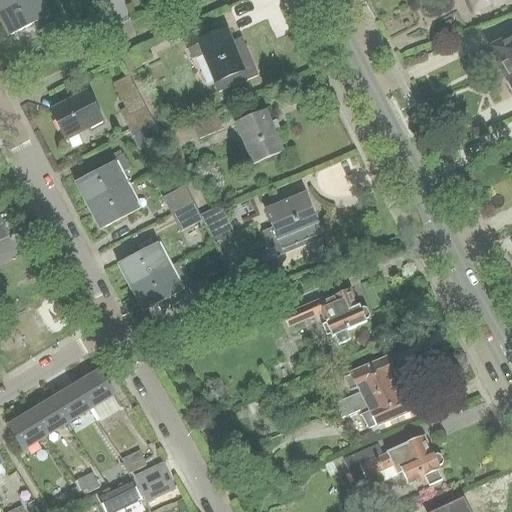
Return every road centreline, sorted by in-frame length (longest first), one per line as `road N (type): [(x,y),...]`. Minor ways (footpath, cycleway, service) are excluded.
road 1 (secondary): [(319,0),(511,361)]
road 2 (residential): [(113,325),(0,107)]
road 3 (residential): [(213,511),(113,325)]
road 4 (residential): [(0,395),(113,325)]
